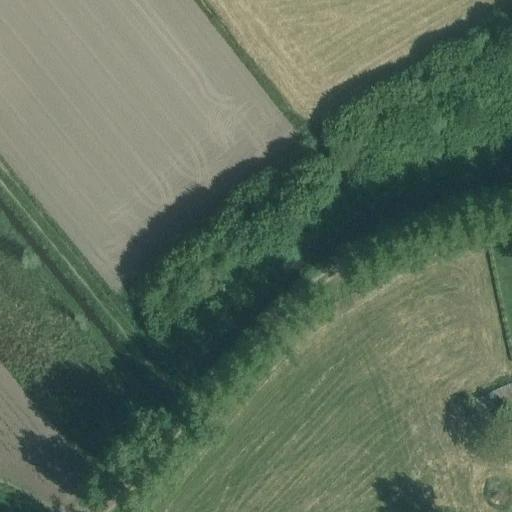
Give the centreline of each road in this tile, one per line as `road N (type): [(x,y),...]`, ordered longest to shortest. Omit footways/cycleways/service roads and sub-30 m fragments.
road 1 (track): [(511,199),(324,282),(191,400)]
road 2 (track): [(191,400),(0,170)]
road 3 (track): [(191,400),(108,511)]
